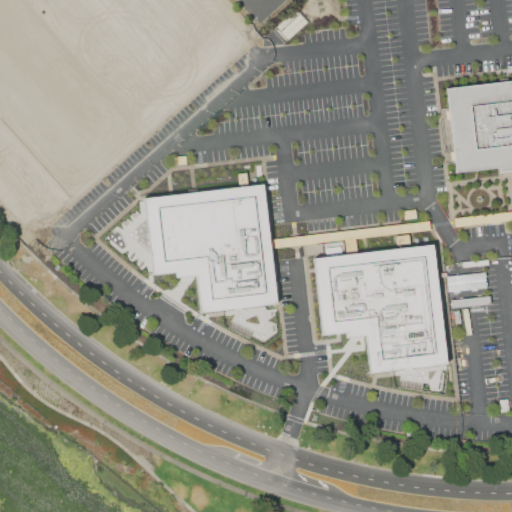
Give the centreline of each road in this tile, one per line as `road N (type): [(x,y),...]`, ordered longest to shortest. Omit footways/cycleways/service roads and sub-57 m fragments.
road 1 (secondary): [(511,492),(376,479),(230,431),(97,354),(0,266)]
road 2 (secondary): [(0,309),(118,407),(221,463)]
